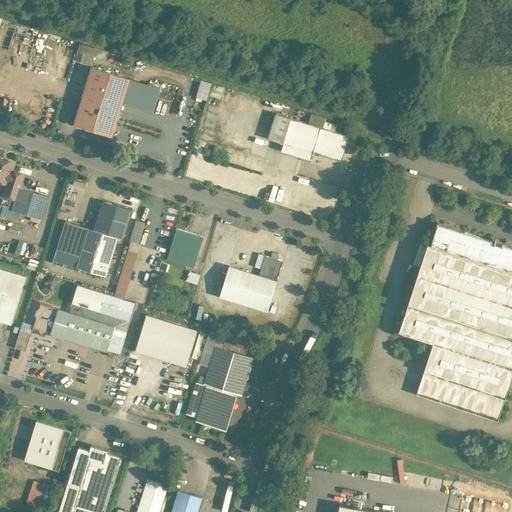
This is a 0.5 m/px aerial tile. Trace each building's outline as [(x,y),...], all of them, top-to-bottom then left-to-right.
[(107,51),(95,47),(93,55),(105,59),(107,51)] [(130,79),(92,67),(74,124),(112,136),(123,102),(130,79)] [(159,87),(130,79),(123,102),(152,111),(159,87)] [(202,80),(195,102),(205,105),(212,83),(202,80)] [(276,113),(268,139),(284,143),(291,118),(276,113)] [(326,118),(312,114),(309,123),(323,128),(326,118)] [(309,123),(291,118),(284,143),(304,150),(302,157),(311,160),(313,152),(342,161),(350,136),(323,128),(309,123)] [(15,163),(0,158),(0,181),(8,184),(4,195),(16,199),(20,187),(24,174),(12,171),(15,163)] [(20,187),(16,199),(13,210),(43,219),(50,196),(20,187)] [(132,209),(103,200),(94,229),(118,237),(123,238),(132,209)] [(66,221),(57,250),(80,257),(89,228),(66,221)] [(465,231),(437,222),(437,224),(438,225),(431,244),(511,270),(511,247),(502,244),(502,246),(492,243),(492,241),(465,232),(465,231)] [(106,276),(118,237),(94,229),(89,228),(80,257),(77,267),(106,276)] [(204,236),(177,228),(167,259),(194,267),(204,236)] [(125,298),(141,245),(130,241),(113,295),(125,298)] [(511,270),(431,244),(428,243),(399,332),(433,343),(417,394),(498,420),(511,377),(511,270)] [(39,246),(34,245),(30,256),(35,257),(39,246)] [(44,248),(39,246),(35,257),(41,258),(44,248)] [(54,260),(77,267),(80,257),(57,250),(54,260)] [(0,259),(11,261),(12,255),(0,253),(0,259)] [(283,261),(265,255),(259,275),(277,281),(283,261)] [(259,275),(229,266),(220,296),(268,311),(277,281),(259,275)] [(26,276),(0,267),(0,320),(12,324),(26,276)] [(197,283),(200,274),(190,270),(187,279),(197,283)] [(106,293),(78,284),(72,303),(100,312),(106,293)] [(113,295),(106,293),(100,312),(118,317),(130,321),(136,302),(125,298),(113,295)] [(58,308),(41,303),(39,308),(37,309),(35,315),(36,317),(34,325),(33,328),(39,330),(41,333),(45,335),(48,333),(51,333),(58,308)] [(100,312),(72,303),(69,312),(58,308),(51,333),(62,337),(61,337),(107,351),(118,317),(100,312)] [(198,331),(146,314),(136,351),(187,366),(198,331)] [(107,351),(109,355),(113,356),(117,354),(119,355),(130,321),(118,317),(107,351)] [(31,334),(33,328),(34,325),(23,321),(20,330),(31,334)] [(31,334),(20,330),(15,348),(26,351),(31,334)] [(253,358),(215,346),(204,384),(235,394),(242,396),(253,358)] [(235,394),(203,384),(204,384),(196,382),(187,414),(200,418),(199,419),(225,427),(235,394)] [(71,431),(37,420),(25,460),(59,470),(71,431)] [(98,460),(90,457),(81,486),(110,495),(121,457),(107,452),(105,458),(99,456),(98,460)] [(33,479),(27,500),(43,504),(49,484),(33,479)] [(81,486),(68,482),(58,511),(104,511),(110,495),(81,486)] [(146,486),(137,511),(158,511),(165,492),(146,486)] [(197,511),(202,497),(178,489),(171,511),(197,511)]
